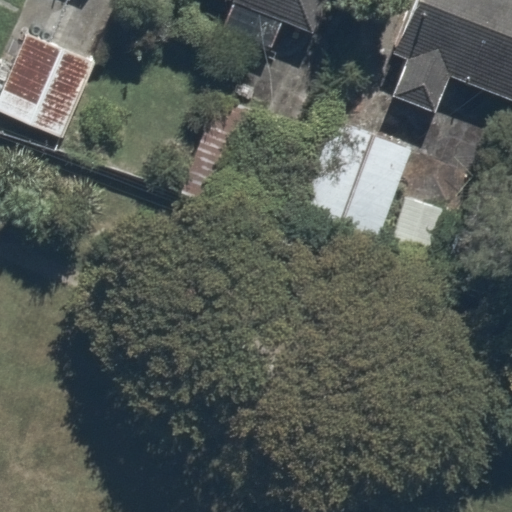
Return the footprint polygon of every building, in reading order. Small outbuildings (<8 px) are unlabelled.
[(215,25),(281,55),(305,0),(222,0),(225,1),(215,25)] [(511,0),(417,0),(381,93),(443,116),(456,82),(511,103),(511,0)] [(95,63),(20,30),(0,76),(0,115),(60,142),(95,63)] [(258,129),(209,111),(179,193),(228,210),(258,129)] [(418,149),(338,113),(294,211),(375,246),(418,149)] [(459,200),(406,184),(385,256),(438,271),(459,200)]
